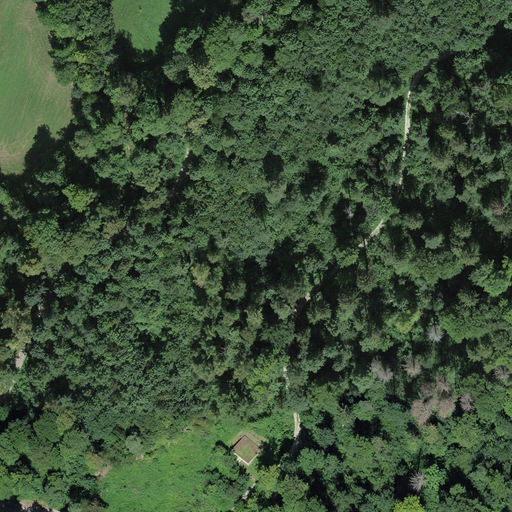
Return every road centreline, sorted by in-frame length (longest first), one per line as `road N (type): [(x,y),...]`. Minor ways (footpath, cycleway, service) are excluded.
road 1 (track): [(230,511),(290,458),(298,434),(285,357),(293,319),(396,205),(419,72),(449,52),(511,32)]
road 2 (track): [(0,413),(55,279),(93,246),(154,219),(178,191),(202,108),(289,0)]
